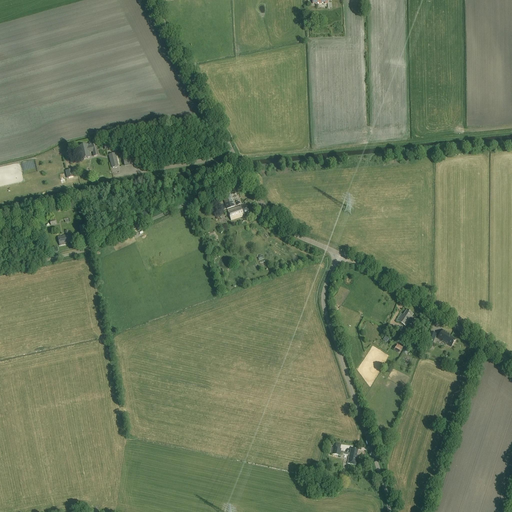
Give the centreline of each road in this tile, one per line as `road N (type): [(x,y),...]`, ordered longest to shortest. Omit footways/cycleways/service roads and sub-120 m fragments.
road 1 (unclassified): [(388,511),(322,301),(339,254)]
road 2 (unclassified): [(242,171),(88,248),(41,261)]
road 3 (tertiary): [(511,362),(339,254)]
road 4 (tertiary): [(242,171),(151,0)]
road 5 (tertiary): [(339,254),(280,225),(242,171)]
